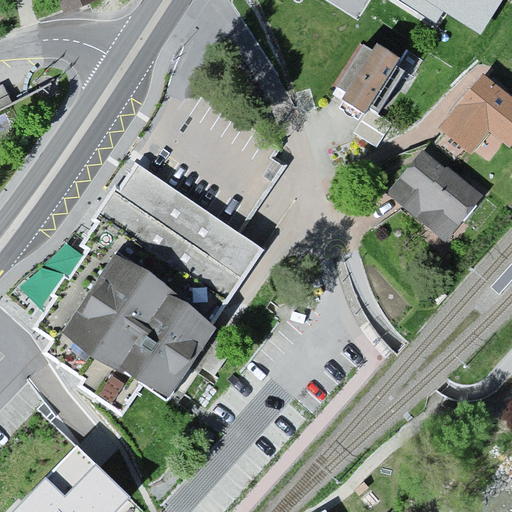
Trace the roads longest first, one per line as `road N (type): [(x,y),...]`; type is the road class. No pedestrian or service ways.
road 1 (primary): [(0,245),(125,62)]
road 2 (residential): [(511,362),(487,386),(465,393),(442,385),(399,346)]
road 3 (residential): [(125,62),(72,41),(0,52)]
